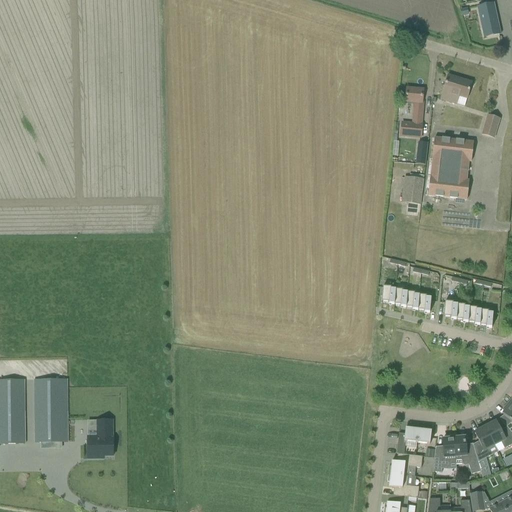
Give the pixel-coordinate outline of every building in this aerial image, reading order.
[(495,18),(494,19),(490,3),(475,6),(476,13),(478,13),(481,29),(489,27),(491,35),(498,33),(495,18)] [(441,99),(456,103),(458,96),(467,98),(469,94),(472,84),(448,77),(445,86),(441,99)] [(406,99),(405,102),(415,103),(414,118),(417,118),(416,124),(421,125),(423,104),(422,104),(422,101),(423,91),(406,89),(406,99)] [(482,135),(494,139),(500,120),(487,116),(482,135)] [(401,123),(400,136),(421,138),(422,125),(421,125),(416,124),(401,123)] [(428,197),(467,201),(469,181),(467,181),(469,163),(471,163),(473,143),(434,139),(428,197)] [(425,166),(427,144),(418,143),(416,165),(425,166)] [(405,216),(419,218),(424,180),(404,178),(401,203),(407,204),(405,216)] [(389,305),(394,305),(396,290),(391,290),(391,288),(383,287),(382,302),(389,303),(389,305)] [(401,308),(406,308),(407,293),(403,292),(403,291),(396,290),(394,305),(401,306),(401,308)] [(412,311),(418,311),(419,296),(414,295),(414,294),(407,293),(406,308),(413,309),(412,311)] [(424,313),(430,314),(431,299),(426,298),(426,297),(419,296),(418,311),(424,311),(424,313)] [(451,320),(456,320),(457,305),(453,305),(453,303),(445,302),(444,317),(451,318),(451,320)] [(463,323),(468,323),(469,308),(465,308),(465,306),(457,305),(456,320),(463,321),(463,323)] [(474,326),(480,326),(481,311),(476,310),(476,309),(469,308),(468,323),(475,324),(474,326)] [(486,328),(491,329),(493,314),(488,313),(488,312),(481,311),(480,326),(486,327),(486,328)] [(0,380),(0,444),(25,445),(24,381),(0,380)] [(67,380),(34,381),(35,443),(41,443),(62,443),(68,443),(67,422),(67,417),(67,380)] [(511,408),(507,405),(503,410),(505,411),(503,413),(503,416),(511,423),(505,427),(506,428),(511,435),(511,408)] [(97,436),(88,436),(88,441),(88,460),(98,459),(98,457),(113,457),(113,439),(112,439),(112,421),(97,421),(97,436)] [(484,426),(495,447),(501,444),(504,449),(511,444),(511,435),(506,428),(500,431),(496,422),(490,425),(490,423),(484,426)] [(479,442),(473,445),(478,463),(491,456),(498,453),(495,447),(484,426),(479,429),(480,431),(474,433),(479,442)] [(404,442),(417,443),(418,430),(405,428),(404,442)] [(417,443),(430,445),(431,432),(418,430),(417,443)] [(432,473),(441,474),(442,469),(447,469),(449,468),(450,461),(456,461),(454,437),(454,436),(446,437),(446,440),(442,440),(443,447),(442,447),(441,450),(436,449),(436,448),(435,448),(432,473)] [(468,465),(471,475),(481,473),(478,463),(473,445),(472,445),(472,446),(467,448),(467,445),(465,445),(464,438),(460,438),(460,436),(454,437),(456,461),(462,460),(463,464),(465,466),(468,465)] [(403,455),(405,445),(398,444),(396,455),(398,455),(403,455)] [(388,475),(407,477),(408,468),(421,469),(422,458),(404,455),(398,455),(397,463),(391,462),(391,467),(389,467),(388,475)] [(393,496),(398,497),(408,498),(417,499),(419,488),(406,487),(407,477),(388,475),(387,483),(389,483),(389,488),(394,488),(393,496)] [(470,495),(472,511),(476,511),(484,511),(482,494),(470,495)] [(384,508),(383,511),(406,511),(408,498),(398,497),(397,505),(387,503),(386,508),(384,508)] [(511,511),(511,497),(489,510),(490,511),(511,511)] [(439,511),(440,500),(429,500),(428,511),(439,511)] [(460,511),(470,511),(469,502),(460,502),(460,511)]
